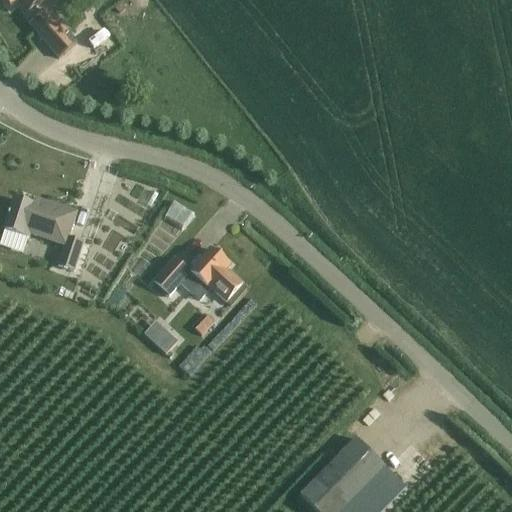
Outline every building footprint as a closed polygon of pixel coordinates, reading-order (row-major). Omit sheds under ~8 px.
[(5,0),(11,7),(19,1),(26,12),(42,0),(5,0)] [(121,4),(115,10),(120,15),(126,9),(121,4)] [(51,51),(69,35),(48,11),(30,27),(51,51)] [(138,42),(146,34),(138,25),(130,33),(138,42)] [(74,273),(84,244),(68,239),(76,215),(47,205),(45,212),(33,209),(34,207),(15,201),(5,231),(28,239),(30,235),(65,247),(58,268),(74,273)] [(242,288),(225,274),(230,268),(211,251),(190,275),(175,261),(154,285),(169,298),(181,285),(200,302),(209,292),(226,306),(242,288)] [(58,288),(55,295),(62,298),(64,291),(58,288)] [(208,317),(195,331),(203,338),(216,324),(208,317)] [(169,338),(158,350),(166,357),(177,345),(169,338)] [(300,498),(314,511),(342,511),(385,469),(357,441),(300,498)]
